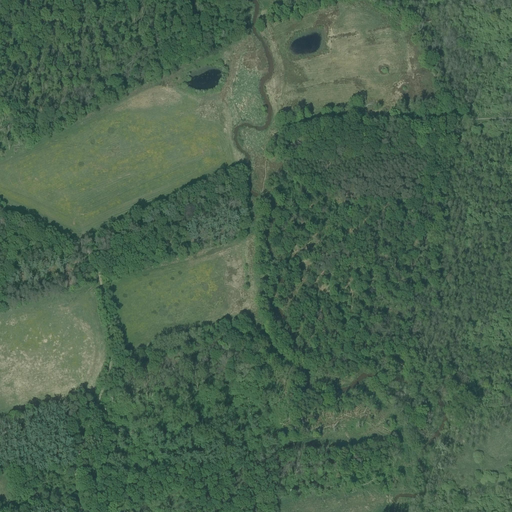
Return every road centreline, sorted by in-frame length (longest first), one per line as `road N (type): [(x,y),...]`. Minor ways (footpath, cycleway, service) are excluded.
road 1 (track): [(79,511),(74,467),(113,350),(99,276)]
road 2 (track): [(99,276),(87,251),(0,207)]
